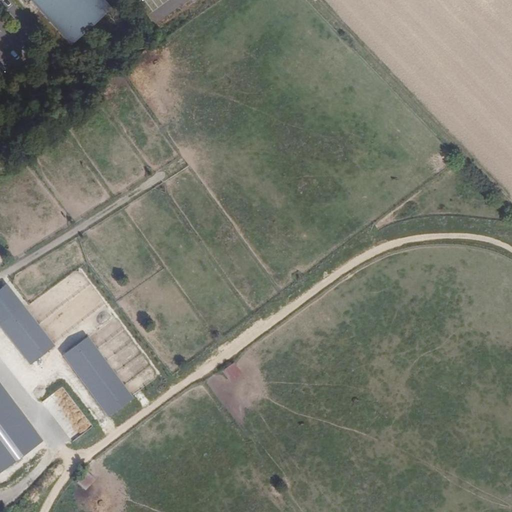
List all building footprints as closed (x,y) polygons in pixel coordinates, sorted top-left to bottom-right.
[(22,0),(26,4),(30,0),(70,44),(109,9),(100,0),(22,0)] [(53,345),(6,284),(0,288),(0,325),(29,364),(53,345)] [(132,399),(88,336),(61,354),(105,418),(132,399)] [(240,373),(232,363),(221,371),(228,381),(240,373)] [(0,438),(13,455),(37,438),(0,388),(0,438)] [(28,455),(21,461),(26,467),(33,461),(28,455)] [(94,479),(85,470),(75,481),(84,490),(94,479)]
